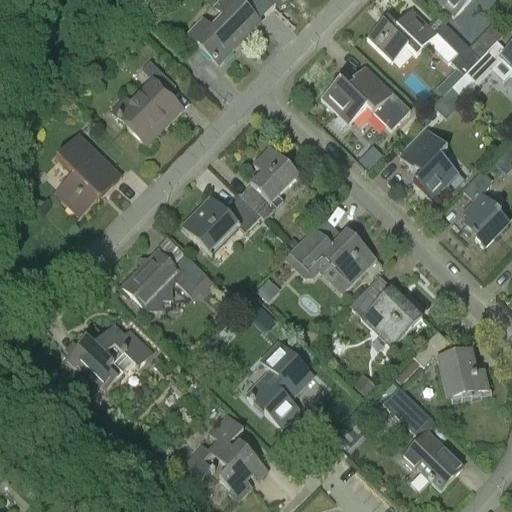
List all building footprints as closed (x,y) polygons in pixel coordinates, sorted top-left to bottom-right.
[(203,24),(189,39),(220,69),(261,26),(234,0),(226,0),(216,11),(224,19),(212,32),(203,24)] [(262,0),(273,9),(281,0),(262,0)] [(431,0),(453,21),(473,0),(431,0)] [(387,21),(366,43),(391,67),(406,51),(416,60),(429,46),(463,79),(464,80),(477,66),(466,55),(448,38),(442,44),(437,38),(411,14),(396,30),(387,21)] [(477,66),(479,64),(497,46),(502,40),(491,29),(468,52),(466,55),(477,66)] [(511,47),(506,55),(497,46),(479,64),(464,80),(463,79),(451,92),(473,113),(480,106),(470,96),(495,69),(507,81),(511,75),(511,47)] [(141,75),(152,85),(117,121),(146,150),(181,113),(167,99),(175,91),(149,66),(141,75)] [(321,104),(337,120),(332,126),(342,135),(350,127),(350,128),(366,112),(373,119),(390,136),(410,116),(393,100),(365,72),(345,92),(339,85),(321,104)] [(464,185),(456,177),(440,162),(447,154),(427,135),(399,163),(418,182),(412,188),(432,207),(449,189),(455,194),(464,185)] [(79,139),(57,162),(56,163),(72,178),(48,203),(49,204),(54,199),(78,222),(73,227),(74,228),(98,204),(99,205),(122,181),(79,139)] [(500,161),(511,171),(511,170),(511,155),(508,152),(500,161)] [(239,201),(260,221),(264,225),(283,206),(278,201),(298,181),(270,153),(253,170),(261,178),(239,201)] [(480,178),(462,197),(474,209),(464,220),(470,225),(464,231),(472,240),(471,241),(484,254),(506,231),(497,222),(499,220),(480,202),(492,190),(480,178)] [(260,221),(239,201),(225,216),(210,202),(180,232),(210,262),(240,232),(244,237),(260,221)] [(321,261),(351,290),(376,264),(346,235),(341,240),(337,244),(327,234),(321,240),(314,233),(289,258),(307,275),(321,261)] [(160,305),(168,305),(169,313),(182,313),(182,311),(191,302),(188,299),(206,281),(188,262),(177,274),(158,255),(149,264),(140,264),(141,273),(121,292),(145,315),(161,315),(160,305)] [(277,292),(267,282),(255,295),(265,304),(277,292)] [(361,291),(351,301),(355,306),(366,296),(361,291)] [(365,296),(350,312),(392,354),(422,323),(391,293),(377,307),(365,296)] [(228,304),(217,316),(226,324),(237,312),(228,304)] [(75,371),(77,369),(105,395),(122,377),(117,372),(126,362),(137,374),(153,357),(129,334),(125,338),(115,329),(94,350),(86,342),(66,363),(75,371)] [(412,361),(423,372),(433,361),(436,364),(443,391),(450,389),(453,403),(487,394),(483,376),(475,378),(470,356),(460,359),(437,336),(412,361)] [(271,376),(247,400),(281,433),(299,415),(286,404),(292,398),(294,400),(312,381),(278,348),(261,366),(271,376)] [(376,392),(361,379),(352,389),(367,403),(376,392)] [(401,428),(420,446),(402,465),(414,477),(417,474),(441,496),(463,473),(427,438),(436,429),(418,411),(401,428)] [(203,450),(182,470),(200,488),(208,480),(216,488),(219,484),(231,496),(228,499),(236,508),(252,491),(247,486),(254,479),(248,473),(256,464),(234,443),(243,434),(227,419),(209,438),(217,445),(208,455),(203,450)]
